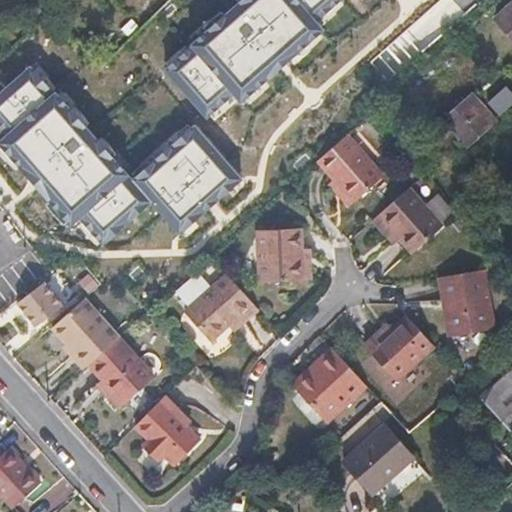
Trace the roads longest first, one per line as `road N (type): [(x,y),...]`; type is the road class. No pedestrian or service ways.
road 1 (residential): [(169,511),(240,446),(260,374),(348,285)]
road 2 (residential): [(0,376),(130,511)]
